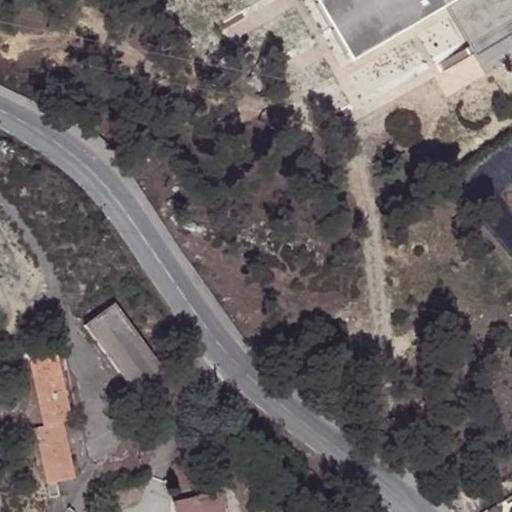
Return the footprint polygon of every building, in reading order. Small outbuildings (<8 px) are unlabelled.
[(511,0),(316,0),(350,56),(442,2),(475,57),(511,35),(511,0)] [(166,374),(118,305),(86,327),(133,395),(166,374)] [(72,423),(57,351),(30,357),(45,428),(36,429),(50,499),(61,498),(58,485),(73,481),(62,425),(72,423)] [(419,466),(411,475),(427,486),(434,477),(419,466)] [(223,511),(225,511),(222,496),(174,506),(175,511),(223,511)]
